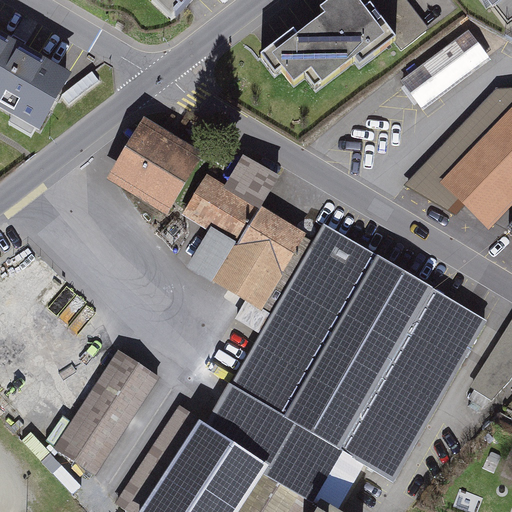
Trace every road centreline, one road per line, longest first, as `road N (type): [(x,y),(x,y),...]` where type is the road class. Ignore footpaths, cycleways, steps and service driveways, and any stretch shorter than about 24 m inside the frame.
road 1 (residential): [(511,294),(156,80)]
road 2 (residential): [(156,80),(0,203)]
road 3 (residential): [(156,80),(24,0)]
road 4 (residential): [(260,0),(156,80)]
